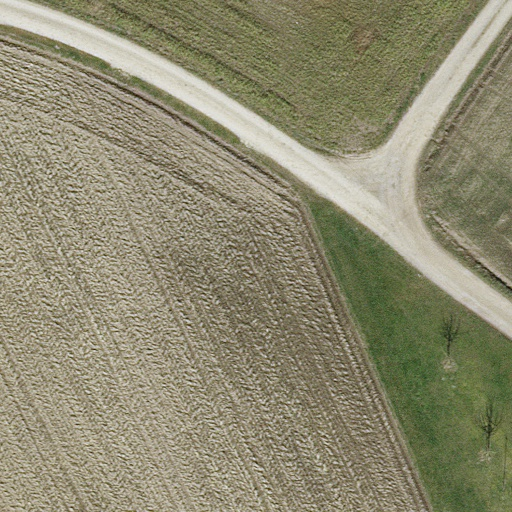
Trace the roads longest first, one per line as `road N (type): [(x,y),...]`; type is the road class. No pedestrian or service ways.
road 1 (track): [(511,315),(146,60),(0,6)]
road 2 (track): [(363,205),(511,0)]
